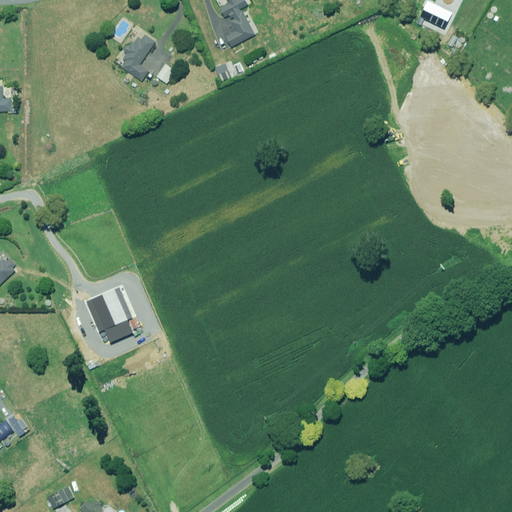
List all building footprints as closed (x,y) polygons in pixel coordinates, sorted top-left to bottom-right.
[(226,18),(230,16),(232,21),(231,21),(237,32),(227,37),(232,48),(256,36),(242,9),(249,6),(246,0),(227,0),(230,4),(221,9),(226,18)] [(132,43),(130,47),(127,45),(123,50),(128,53),(124,58),(128,60),(123,68),(143,82),(150,72),(141,65),(156,43),(146,36),(143,40),(139,38),(135,44),(132,43)] [(176,72),(166,65),(158,77),(168,84),(176,72)] [(231,78),(225,65),(216,69),(222,82),(231,78)] [(0,86),(0,112),(13,112),(13,99),(4,99),(3,86),(0,86)] [(4,259),(0,262),(0,286),(16,271),(11,266),(14,264),(10,260),(7,263),(4,259)] [(14,433),(7,423),(0,427),(0,449),(4,447),(1,443),(14,433)] [(76,498),(69,486),(48,498),(55,510),(76,498)] [(106,511),(102,509),(104,507),(105,505),(97,499),(92,506),(87,502),(81,510),(83,511),(106,511)]
